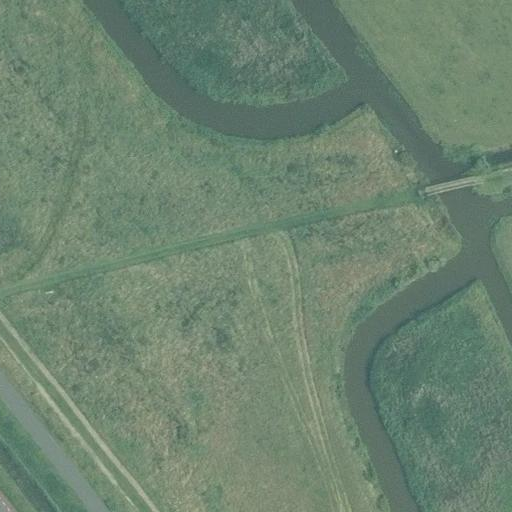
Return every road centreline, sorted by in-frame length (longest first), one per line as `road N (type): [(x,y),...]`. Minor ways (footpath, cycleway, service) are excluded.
road 1 (track): [(0,313),(155,511)]
road 2 (unknown): [(0,339),(136,511)]
